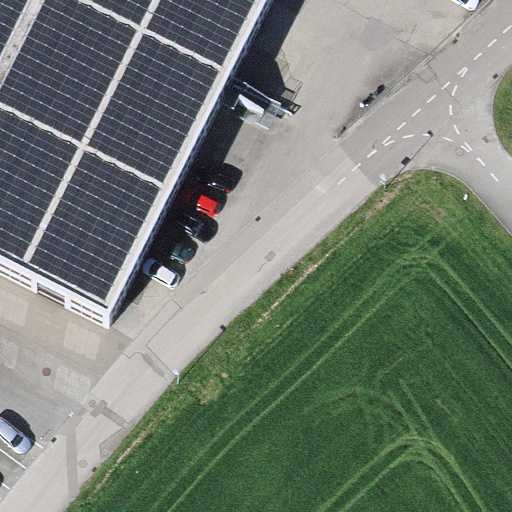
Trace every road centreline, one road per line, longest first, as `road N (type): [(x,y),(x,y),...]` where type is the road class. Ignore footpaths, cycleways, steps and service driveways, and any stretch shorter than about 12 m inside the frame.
road 1 (residential): [(427,100),(237,274),(26,511)]
road 2 (residential): [(511,199),(427,100)]
